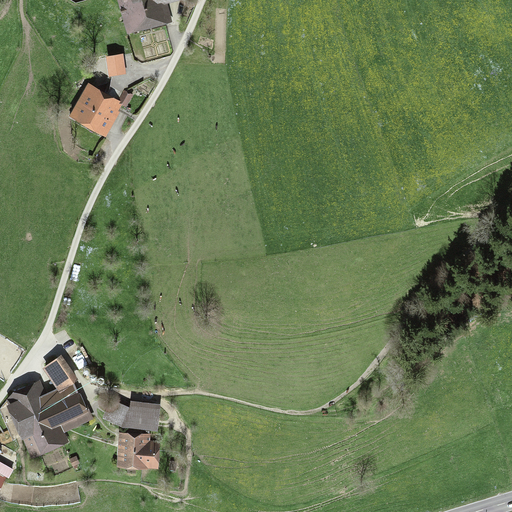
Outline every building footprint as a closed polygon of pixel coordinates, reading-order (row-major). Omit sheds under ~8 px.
[(119,0),(129,34),(136,32),(134,26),(165,18),(161,2),(166,0),(119,0)] [(117,105),(118,102),(107,96),(106,95),(88,85),(70,117),(106,137),(120,112),(115,109),(117,105)] [(134,97),(127,93),(121,102),(128,106),(134,97)] [(57,359),(45,368),(60,389),(43,396),(37,382),(12,393),(8,399),(31,451),(60,438),(54,425),(65,420),(67,426),(91,415),(84,399),(57,359)] [(111,400),(105,416),(123,423),(129,408),(111,400)] [(159,404),(131,402),(131,408),(129,408),(123,423),(158,426),(159,404)] [(157,444),(150,443),(151,426),(126,424),(123,460),(155,463),(157,444)] [(0,462),(0,471),(9,476),(12,470),(0,462)]
